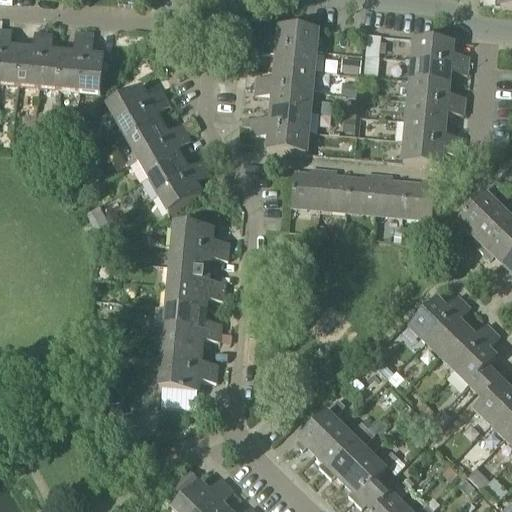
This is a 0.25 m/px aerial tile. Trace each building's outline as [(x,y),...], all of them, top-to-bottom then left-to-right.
[(126,0),(126,9),(139,10),(140,0),(126,0)] [(494,1),(493,11),(511,13),(511,0),(499,0),(499,2),(494,1)] [(259,42),(258,51),(313,57),(315,35),(278,32),(277,44),(259,42)] [(1,35),(0,47),(0,91),(16,93),(20,55),(9,54),(10,36),(1,35)] [(20,55),(16,93),(36,95),(42,39),(33,38),(31,56),(20,55)] [(42,39),(36,95),(57,97),(60,58),(50,57),(51,40),(42,39)] [(60,58),(57,97),(77,98),(82,43),(73,42),(72,59),(60,58)] [(386,84),(387,42),(370,42),(369,84),(386,84)] [(82,43),(77,98),(99,100),(102,62),(90,61),(92,43),(82,43)] [(413,44),(411,66),(467,71),(467,62),(449,60),(451,48),(413,44)] [(313,57),(258,51),(257,61),(275,62),(274,74),(312,77),(313,57)] [(360,67),(340,65),(339,80),(358,82),(360,67)] [(411,66),(409,86),(447,90),(448,78),(466,80),(467,71),(411,66)] [(255,83),(254,92),(310,98),(312,77),(274,74),(273,85),(255,83)] [(409,86),(407,106),(463,112),(464,103),(446,101),(447,90),(409,86)] [(339,99),(354,100),(355,89),(340,88),(339,99)] [(310,98),(254,92),(254,101),(271,103),(270,114),(308,118),(310,98)] [(135,95),(116,106),(106,112),(116,131),(165,103),(161,95),(145,104),(139,93),(135,95)] [(165,103),(116,131),(126,149),(160,129),(154,120),(170,111),(165,103)] [(341,120),(355,121),(356,107),(342,106),(341,120)] [(407,106),(405,127),(443,130),(444,119),(462,121),(463,112),(407,106)] [(251,131),(251,133),(306,138),(308,118),(270,114),(269,125),(243,123),(242,131),(251,131)] [(343,135),(353,136),(354,123),(344,123),(343,135)] [(405,127),(403,147),(459,152),(460,143),(442,141),(443,130),(405,127)] [(117,155),(126,172),(185,138),(181,130),(165,139),(160,129),(126,149),(127,149),(117,155)] [(306,138),(251,133),(250,142),(267,144),(266,156),(304,160),(306,138)] [(185,138),(126,172),(136,166),(146,184),(180,165),(174,155),(190,146),(185,138)] [(459,152),(403,147),(401,169),(439,172),(440,160),(458,161),(459,152)] [(180,165),(146,184),(157,202),(206,174),(201,166),(186,175),(180,165)] [(70,181),(77,193),(89,186),(82,174),(70,181)] [(206,174),(157,202),(167,221),(201,202),(195,191),(210,182),(206,174)] [(289,213),(317,215),(320,175),(306,174),(305,179),(292,177),(289,213)] [(320,175),(317,215),(346,218),(349,183),(335,181),(335,176),(320,175)] [(349,183),(346,218),(373,221),(377,180),(364,179),(364,184),(349,183)] [(377,180),(373,221),(401,223),(405,188),(390,186),(391,181),(377,180)] [(405,188),(401,223),(430,226),(434,185),(420,184),(419,189),(405,188)] [(464,232),(472,240),(498,214),(490,206),(502,192),(495,186),(483,199),(482,198),(452,229),(459,237),(464,232)] [(498,214),(472,240),(479,248),(475,252),(482,259),(511,228),(511,215),(507,222),(498,214)] [(511,228),(482,259),(489,265),(493,261),(501,269),(511,257),(511,228)] [(173,231),(171,253),(227,258),(228,248),(210,247),(211,234),(173,231)] [(324,240),(325,232),(316,231),(316,240),(324,240)] [(171,253),(169,273),(207,277),(208,265),(226,267),(227,258),(171,253)] [(511,257),(501,269),(509,276),(504,281),(511,287),(511,286),(511,257)] [(169,273),(168,293),(223,299),(224,289),(206,288),(207,277),(169,273)] [(168,293),(166,314),(204,318),(205,306),(223,308),(223,299),(168,293)] [(408,332),(424,348),(463,308),(456,302),(444,314),(435,305),(408,332)] [(463,308),(424,348),(438,362),(465,335),(457,327),(469,314),(463,308)] [(166,314),(164,334),(220,340),(221,331),(203,329),(204,318),(166,314)] [(465,335),(438,362),(453,376),(492,336),(485,330),(473,342),(465,335)] [(164,334),(162,355),(200,358),(201,347),(219,349),(220,340),(164,334)] [(492,336),(453,376),(468,391),(486,374),(495,364),(486,355),(498,343),(492,336)] [(162,355),(160,375),(216,380),(217,371),(199,369),(200,358),(162,355)] [(96,367),(97,358),(85,357),(84,365),(84,366),(96,367)] [(382,385),(367,370),(361,376),(376,391),(382,385)] [(387,385),(392,380),(382,370),(377,375),(387,385)] [(486,374),(468,391),(477,400),(482,405),(500,388),(494,382),(486,374)] [(216,380),(160,375),(158,396),(162,396),(160,412),(195,415),(197,387),(215,389),(216,380)] [(394,377),(392,380),(387,385),(390,388),(393,391),(400,383),(394,377)] [(473,415),(488,430),(511,406),(511,393),(509,397),(500,388),(482,405),(473,415)] [(305,453),(313,461),(340,433),(331,425),(345,411),(338,404),(294,449),(301,457),(305,453)] [(511,406),(488,430),(503,444),(511,435),(511,406)] [(424,408),(417,415),(424,422),(431,415),(424,408)] [(111,438),(126,434),(121,420),(121,418),(118,409),(103,414),(104,417),(111,438)] [(443,417),(432,428),(439,435),(449,424),(443,417)] [(340,433),(313,461),(321,469),(317,472),(324,479),(367,435),(360,428),(347,441),(340,433)] [(367,435),(324,479),(331,485),(334,482),(342,489),(369,462),(361,454),(373,441),(367,435)] [(511,435),(503,444),(511,453),(511,435)] [(369,462),(342,489),(350,497),(346,501),(354,508),(375,487),(388,474),(397,464),(391,458),(378,471),(369,462)] [(449,489),(456,481),(448,473),(440,481),(449,489)] [(395,480),(388,474),(375,487),(381,494),(395,480)] [(198,489),(186,478),(171,493),(183,504),(198,489)] [(175,511),(204,511),(225,491),(219,485),(206,497),(198,489),(183,504),(175,511)] [(377,511),(388,501),(388,500),(384,496),(381,494),(375,487),(354,508),(357,511),(363,511),(364,511),(365,511),(377,511)] [(377,511),(400,511),(395,507),(408,494),(401,487),(388,500),(388,501),(377,511)] [(225,491),(204,511),(221,511),(219,510),(232,498),(225,491)]
